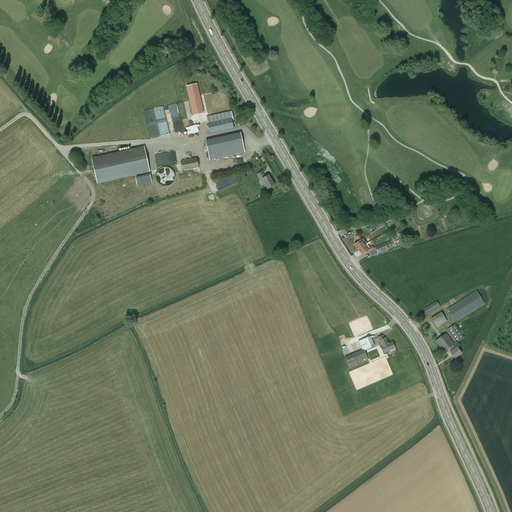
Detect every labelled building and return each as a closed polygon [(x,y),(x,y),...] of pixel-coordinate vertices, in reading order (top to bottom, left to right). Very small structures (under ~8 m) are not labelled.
[(204,79),(211,87),(216,84),(208,76),(204,79)] [(196,84),(187,86),(190,99),(193,116),(201,114),(203,113),(196,84)] [(164,106),(168,127),(173,126),(174,132),(182,131),(177,103),(164,106)] [(146,117),(150,139),(159,137),(154,110),(146,112),(146,115),(150,115),(150,116),(146,117)] [(231,111),(206,117),(210,134),(234,129),(232,122),(234,121),(231,111)] [(189,127),(186,128),(188,135),(192,133),(192,134),(199,132),(196,125),(190,127),(189,127)] [(209,161),(245,153),(240,132),(205,140),(209,161)] [(97,183),(149,171),(144,147),(92,159),(97,183)] [(167,153),(155,153),(156,164),(168,163),(167,153)] [(183,171),(199,168),(197,158),(181,161),(183,171)] [(260,181),(262,180),(267,189),(274,185),(268,175),(265,177),(262,171),(256,175),(260,181)] [(358,241),(354,245),(358,250),(366,244),(366,243),(363,238),(362,239),(358,235),(355,237),(358,241)] [(384,243),(375,247),(378,253),(387,249),(393,246),(391,241),(385,244),(384,243)] [(369,248),(366,244),(358,250),(362,255),(367,251),(368,253),(374,250),(372,246),(369,248)] [(484,303),(477,291),(448,309),(448,310),(447,311),(448,313),(449,312),(455,321),(484,303)] [(440,306),(437,301),(425,309),(428,314),(440,306)] [(442,312),(432,318),(437,327),(447,321),(442,312)] [(459,331),(455,325),(447,330),(456,343),(464,338),(461,334),(464,333),(462,330),(459,331)] [(455,344),(446,333),(435,341),(443,352),(450,347),(452,351),(450,352),(454,358),(461,354),(457,347),(455,348),(453,345),(455,344)] [(379,341),(382,346),(381,347),(384,353),(390,351),(390,352),(396,349),(393,342),(388,344),(386,338),(384,339),(382,335),(377,337),(379,341)] [(374,346),(370,336),(358,341),(363,351),(374,346)]
